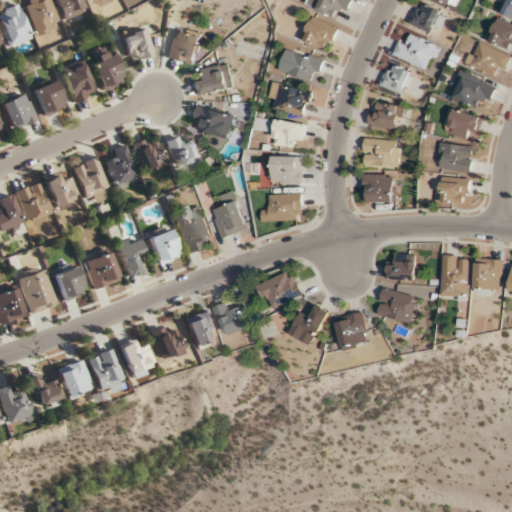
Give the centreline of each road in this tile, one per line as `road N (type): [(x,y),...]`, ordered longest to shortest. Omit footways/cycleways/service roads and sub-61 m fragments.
road 1 (residential): [(0,357),(229,268),(341,236),(420,225),(511,233)]
road 2 (residential): [(389,0),(353,79),(334,165),(346,271)]
road 3 (residential): [(0,167),(162,99)]
